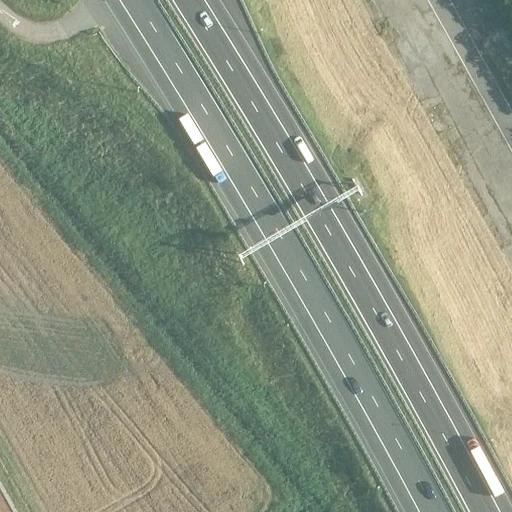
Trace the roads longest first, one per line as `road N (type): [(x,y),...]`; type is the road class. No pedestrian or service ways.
road 1 (motorway): [(126,0),(427,511)]
road 2 (motorway): [(492,511),(195,0)]
